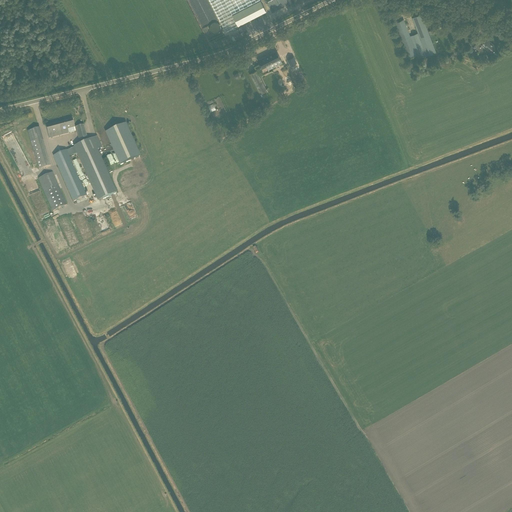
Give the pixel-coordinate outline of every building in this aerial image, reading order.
[(260,0),(209,0),(223,26),(226,32),(238,25),(266,11),(260,0)] [(396,20),(394,20),(395,22),(408,58),(416,55),(418,59),(435,52),(421,14),(412,18),(417,32),(415,33),(414,33),(410,35),(408,32),(403,19),(397,22),(396,20)] [(217,28),(217,26),(217,25),(216,24),(216,23),(214,22),(212,22),(211,22),(210,22),(209,22),(208,23),(207,24),(206,25),(205,26),(205,28),(206,29),(206,30),(207,32),(209,33),(211,34),(212,34),(213,33),(214,33),(215,32),(216,31),(217,30),(217,29),(217,28)] [(478,36),(471,45),(475,47),(478,49),(478,48),(480,50),(483,46),(484,47),(484,46),(491,52),(491,53),(496,46),(486,38),(483,41),(481,39),(478,36)] [(276,60),(280,58),(276,51),(269,55),(267,56),(258,60),(261,68),(266,66),(268,70),(272,68),(270,64),(271,63),(273,62),(276,60)] [(294,71),(287,59),(279,63),(289,81),(298,76),(295,71),(294,71)] [(250,74),(259,92),(266,89),(256,70),(250,74)] [(46,126),(49,139),(69,134),(69,133),(75,132),(72,119),(46,126)] [(120,165),(140,157),(125,124),(106,133),(120,165)] [(75,128),(79,140),(87,138),(84,125),(75,128)] [(28,132),(39,170),(51,167),(39,128),(28,132)] [(53,156),(74,202),(86,197),(69,157),(77,153),(98,202),(116,194),(97,151),(102,149),(97,137),(74,147),(74,148),(66,151),(53,156)] [(38,178),(53,211),(67,205),(52,173),(40,178),(40,177),(38,178)]
